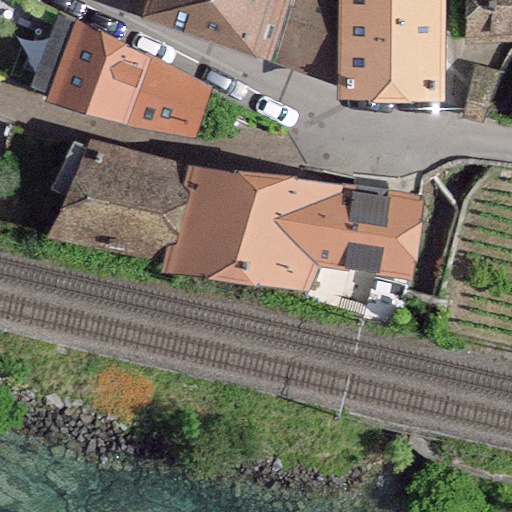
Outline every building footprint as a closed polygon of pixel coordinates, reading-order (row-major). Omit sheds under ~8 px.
[(152,0),(267,40),(280,0),(152,0)] [(347,10),(316,0),(291,0),(275,55),(348,80),(347,10)] [(436,89),(437,0),(347,0),(347,10),(348,80),(347,88),(436,89)] [(511,0),(467,0),(467,38),(511,36),(511,0)] [(206,93),(59,13),(32,88),(49,94),(126,117),(194,130),(206,93)] [(499,73),(476,66),(464,115),(484,119),(485,116),(501,73),(499,73)] [(190,173),(74,141),(72,145),(52,189),(70,198),(55,233),(168,255),(190,173)] [(190,173),(168,255),(308,288),(321,251),(408,265),(421,204),(418,204),(356,195),(190,173)]
